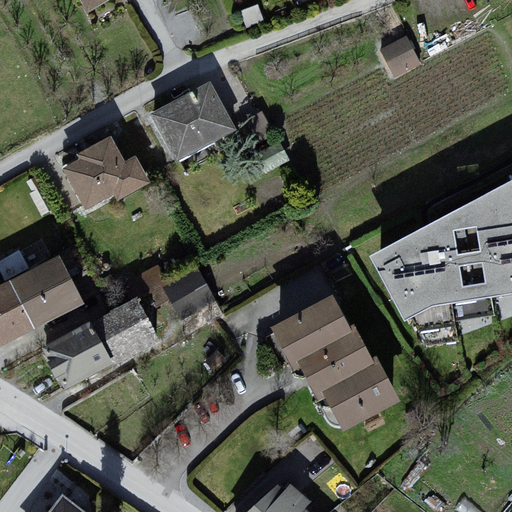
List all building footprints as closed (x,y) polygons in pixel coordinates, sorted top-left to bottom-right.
[(66,0),(75,15),(108,0),(66,0)] [(285,0),(290,11),(313,0),(285,0)] [(392,72),(420,62),(410,34),(382,44),(392,72)] [(202,82),(142,119),(170,169),(229,136),(202,82)] [(83,215),(139,188),(126,163),(118,163),(103,142),(65,160),(68,168),(58,174),(83,215)] [(511,301),(511,169),(356,257),(387,321),(511,301)] [(152,305),(170,297),(182,321),(218,303),(200,267),(168,283),(157,262),(136,272),(152,305)] [(49,263),(0,285),(0,344),(74,305),(49,263)] [(335,300),(265,338),(284,371),(304,360),(321,393),(315,396),(327,419),(335,425),(345,425),(388,402),(335,300)] [(131,301),(28,354),(40,381),(64,393),(154,344),(131,301)] [(298,511),(272,487),(242,511),(298,511)] [(83,511),(63,497),(50,511),(83,511)]
